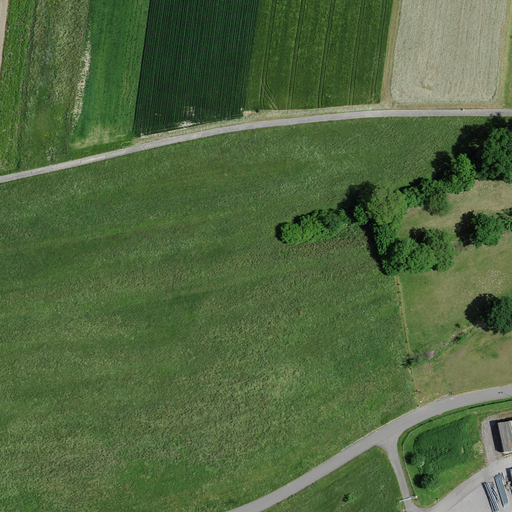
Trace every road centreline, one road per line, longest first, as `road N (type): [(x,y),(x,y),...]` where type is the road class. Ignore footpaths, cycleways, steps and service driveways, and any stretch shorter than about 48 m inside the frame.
road 1 (track): [(511,113),(267,123),(0,179)]
road 2 (unclassified): [(511,391),(417,415),(243,511)]
